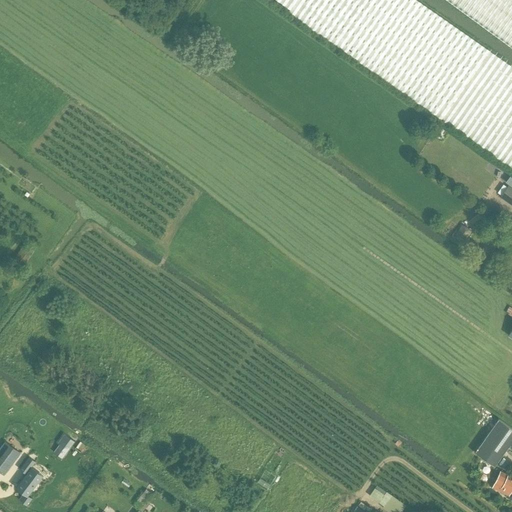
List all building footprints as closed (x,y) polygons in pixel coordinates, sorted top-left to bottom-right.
[(511,65),(418,0),(276,0),(290,9),(287,13),(441,120),(511,169),(511,65)] [(511,0),(448,0),(511,46),(511,0)] [(511,205),(511,188),(508,185),(500,197),(511,205)] [(463,244),(472,231),(462,224),(453,237),(463,244)] [(511,441),(511,428),(498,419),(474,452),(494,466),(511,441)] [(0,471),(4,474),(32,437),(16,427),(6,442),(0,449),(0,471)] [(52,450),(62,458),(75,441),(65,433),(52,450)] [(29,457),(19,469),(20,470),(20,469),(21,469),(25,473),(26,473),(25,474),(26,474),(24,477),(23,476),(23,477),(21,480),(16,487),(23,492),(24,493),(22,495),(21,495),(22,496),(21,497),(19,499),(26,504),(27,505),(26,505),(27,506),(32,498),(31,498),(31,499),(31,498),(29,497),(27,496),(31,491),(31,492),(32,491),(31,491),(33,489),(42,476),(32,468),(31,468),(32,467),(31,467),(35,461),(34,461),(29,458),(29,457)] [(508,475),(500,471),(492,487),(506,494),(508,491),(511,493),(511,476),(508,475)] [(393,511),(401,511),(407,503),(376,484),(368,497),(393,511)]
